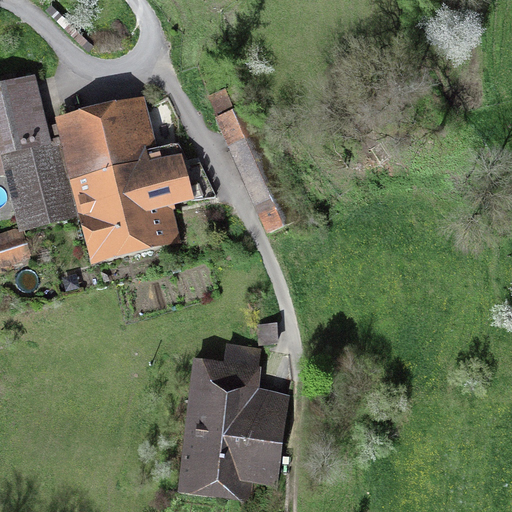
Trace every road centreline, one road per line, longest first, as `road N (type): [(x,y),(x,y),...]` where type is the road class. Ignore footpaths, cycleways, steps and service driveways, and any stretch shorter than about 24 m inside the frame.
road 1 (track): [(300,511),(300,413),(284,303),(233,192),(150,57)]
road 2 (residential): [(2,0),(106,75),(150,57),(152,34),(135,0)]
